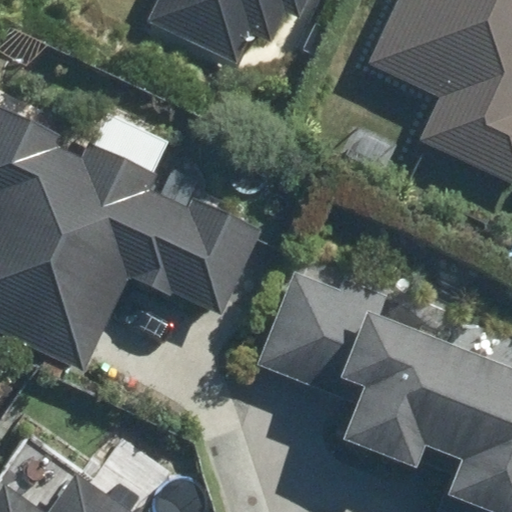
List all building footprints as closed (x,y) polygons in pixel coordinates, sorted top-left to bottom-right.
[(158,0),(147,23),(228,63),(244,30),(270,43),(285,13),(300,20),(309,0),(158,0)] [(511,0),(401,0),(368,74),(435,104),(419,141),(511,182),(511,0)] [(0,332),(81,371),(126,276),(215,318),(254,235),(0,113),(0,332)] [(511,511),(511,376),(290,284),(255,367),(348,406),(334,438),(413,471),(422,450),(459,466),(445,498),(479,511),(511,511)] [(0,511),(115,511),(67,480),(46,511),(43,511),(0,483),(0,511)]
